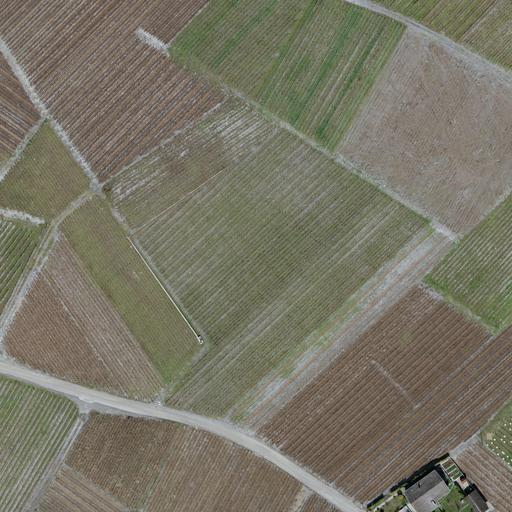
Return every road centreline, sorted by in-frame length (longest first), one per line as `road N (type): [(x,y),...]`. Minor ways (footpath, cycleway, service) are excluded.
road 1 (track): [(0,44),(208,345),(155,411)]
road 2 (residential): [(0,367),(206,425),(350,511)]
road 3 (track): [(511,78),(353,0)]
road 4 (track): [(96,187),(56,223),(0,331)]
road 5 (track): [(27,511),(93,399)]
